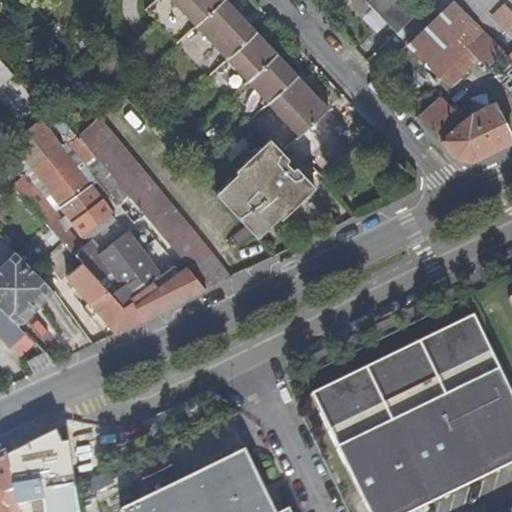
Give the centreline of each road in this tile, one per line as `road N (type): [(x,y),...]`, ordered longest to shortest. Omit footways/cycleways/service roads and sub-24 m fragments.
road 1 (secondary): [(0,419),(458,204)]
road 2 (residential): [(273,0),(458,204)]
